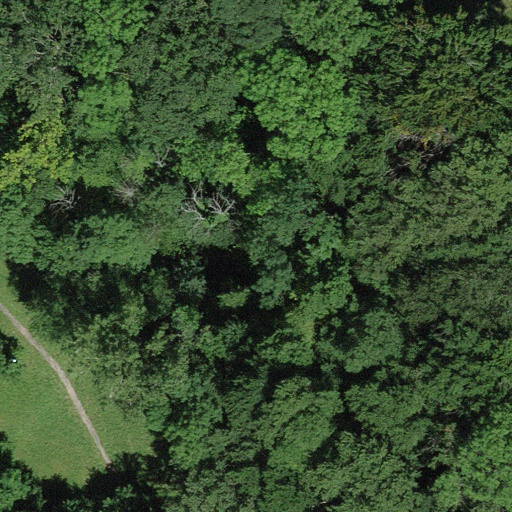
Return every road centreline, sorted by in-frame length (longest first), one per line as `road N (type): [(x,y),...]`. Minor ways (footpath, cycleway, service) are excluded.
road 1 (track): [(383,101),(139,79),(0,11)]
road 2 (track): [(511,19),(383,101)]
